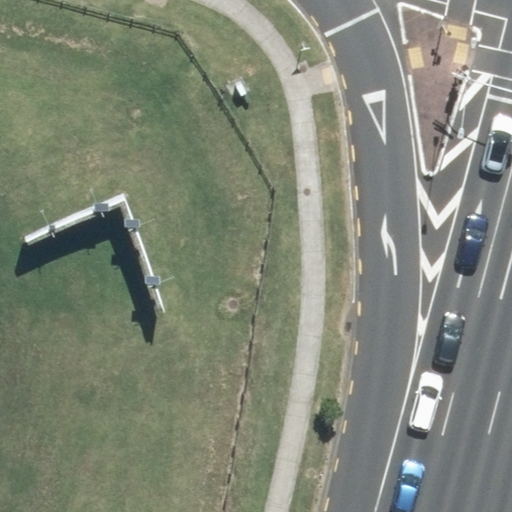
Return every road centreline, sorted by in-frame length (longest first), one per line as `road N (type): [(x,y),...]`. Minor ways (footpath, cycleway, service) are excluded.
road 1 (primary): [(353,511),(396,271),(389,175),(370,77),(344,0)]
road 2 (primary): [(442,511),(511,235)]
